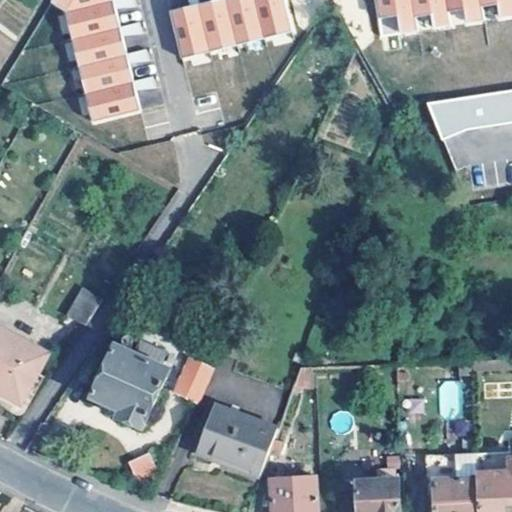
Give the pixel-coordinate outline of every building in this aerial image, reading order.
[(141,111),(114,0),(51,0),(50,2),(66,12),(94,123),(141,111)] [(285,0),(215,0),(170,11),(182,59),(293,32),(285,0)] [(501,19),(511,17),(511,0),(376,0),(382,37),(419,32),(417,17),(432,15),(435,29),(452,26),(450,12),(466,10),(468,24),(485,21),(483,7),(499,5),(501,19)] [(511,90),(428,103),(443,140),(468,130),(511,123),(511,90)] [(419,99),(416,91),(390,104),(394,112),(419,99)] [(65,314),(86,326),(102,297),(81,286),(65,314)] [(47,352),(0,326),(0,389),(20,400),(47,352)] [(170,353),(148,342),(142,354),(164,365),(170,353)] [(142,354),(119,343),(94,394),(125,408),(122,415),(147,426),(172,368),(164,365),(142,354)] [(213,369),(192,359),(178,389),(199,400),(213,369)] [(314,385),(313,364),(303,365),(301,365),(294,386),(314,385)] [(460,381),(439,381),(439,417),(461,417),(460,381)] [(279,426),(217,403),(200,449),(262,473),(279,426)] [(437,511),(481,511),(480,474),(478,474),(477,469),(477,449),(457,450),(458,475),(436,476),(437,511)] [(480,474),(481,511),(511,511),(511,453),(511,454),(511,468),(477,469),(478,474),(480,474)] [(162,480),(151,455),(134,463),(145,488),(162,480)] [(318,511),(317,474),(278,477),(271,478),(272,511),(318,511)] [(401,511),(400,475),(359,478),(360,511),(401,511)]
